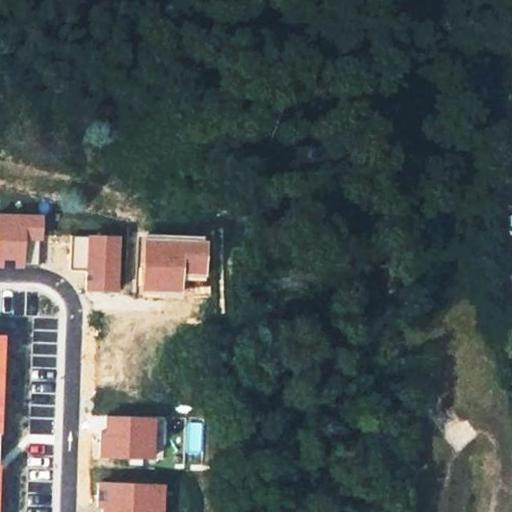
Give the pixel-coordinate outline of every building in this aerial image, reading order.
[(39,241),(40,215),(0,213),(0,266),(21,268),(21,265),(35,266),(36,241),(39,241)] [(113,237),(65,236),(64,268),(81,268),(81,291),(111,291),(113,237)] [(169,293),(170,275),(193,276),(194,243),(132,240),(130,292),(169,293)] [(145,419),(95,417),(93,460),(144,461),(145,419)] [(160,511),(162,484),(94,481),(92,508),(98,508),(98,511),(160,511)]
